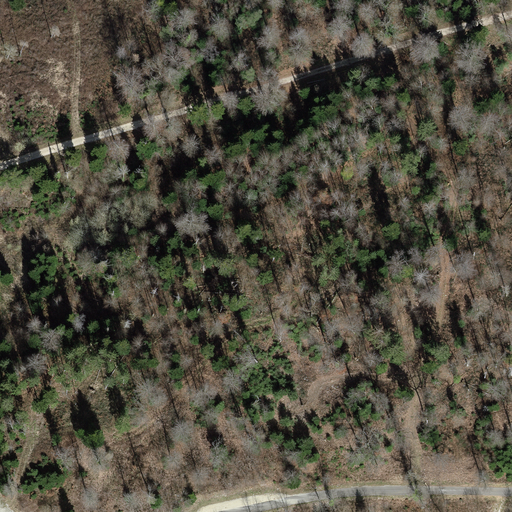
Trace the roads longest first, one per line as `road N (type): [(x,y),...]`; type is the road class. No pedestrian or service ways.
road 1 (track): [(0,169),(511,13)]
road 2 (unclassified): [(235,511),(363,491),(511,492)]
